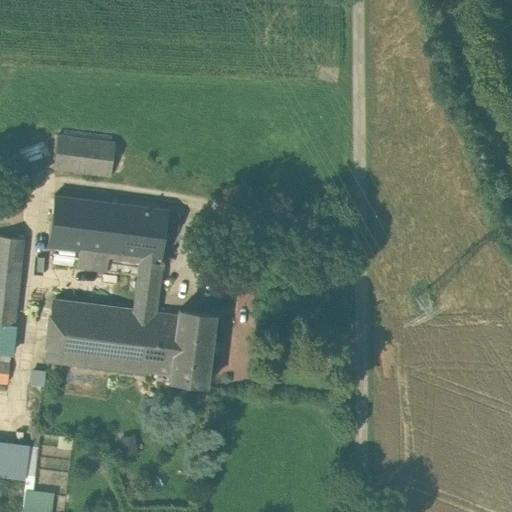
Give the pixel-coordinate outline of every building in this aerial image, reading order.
[(58,135),(53,168),(110,177),(116,141),(58,132),(58,135)] [(44,358),(147,371),(154,314),(168,209),(53,195),(47,246),(79,250),(77,268),(137,276),(132,311),(52,301),(44,358)] [(23,239),(0,235),(0,382),(7,383),(23,239)] [(154,314),(147,371),(169,374),(168,381),(205,386),(214,314),(177,309),(176,317),(154,314)] [(44,383),(46,369),(33,367),(31,381),(44,383)] [(24,511),(36,424),(0,420),(0,511),(8,511),(24,511)]
